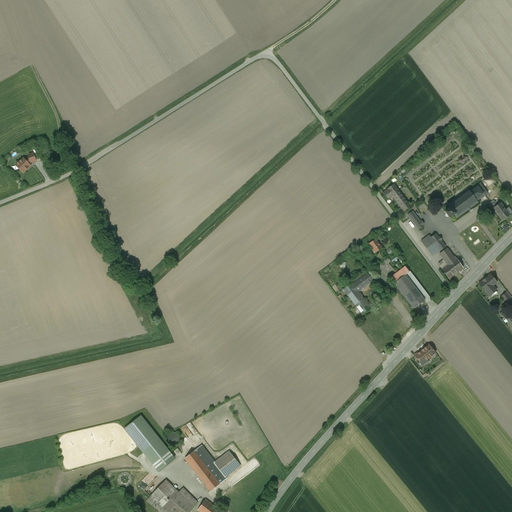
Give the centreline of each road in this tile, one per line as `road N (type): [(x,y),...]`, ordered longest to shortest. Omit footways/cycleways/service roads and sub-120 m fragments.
road 1 (unclassified): [(0,203),(80,169),(267,55),(455,295)]
road 2 (tertiary): [(455,295),(267,511)]
road 3 (track): [(50,183),(57,115),(31,66)]
